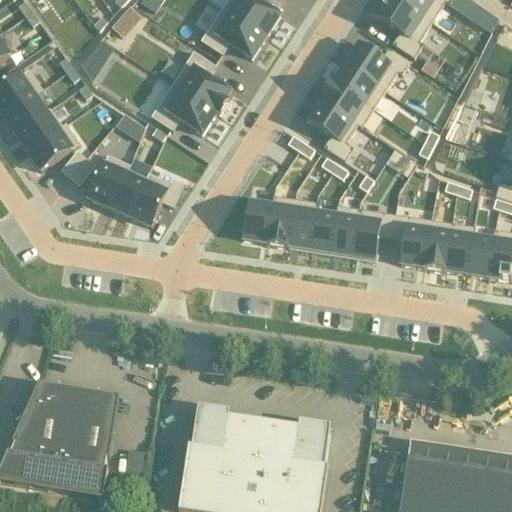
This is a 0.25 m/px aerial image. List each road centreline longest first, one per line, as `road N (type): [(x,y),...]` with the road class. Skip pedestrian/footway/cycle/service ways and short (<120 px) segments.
road 1 (residential): [(503,360),(468,319),(177,271)]
road 2 (unclassified): [(169,331),(446,373),(503,360)]
road 3 (residential): [(177,271),(349,0)]
road 4 (residential): [(177,271),(50,249),(0,182)]
road 5 (unclassified): [(0,284),(20,306),(62,319),(169,331)]
